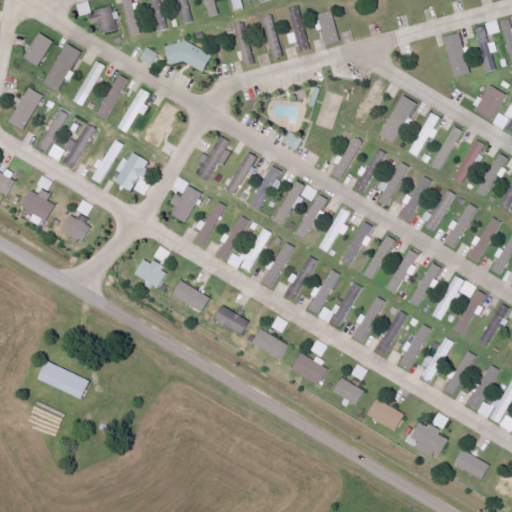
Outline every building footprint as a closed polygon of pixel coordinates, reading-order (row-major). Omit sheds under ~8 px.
[(125,0),(132,37),(142,35),(136,0),(125,0)] [(153,0),(159,32),(169,30),(163,0),(153,0)] [(195,22),(189,0),(179,0),(186,25),(195,22)] [(206,0),(211,17),(222,15),(218,0),(206,0)] [(246,9),(244,0),(232,0),(235,10),(246,9)] [(79,5),(82,16),(93,13),(90,2),(79,5)] [(290,8),(296,33),(290,34),(292,44),(299,42),(301,52),(311,50),(301,5),(290,8)] [(118,31),(115,9),(91,12),(92,23),(101,22),(102,33),(118,31)] [(341,42),(334,11),(320,14),(327,46),(341,42)] [(264,17),(276,60),(285,57),(274,15),(264,17)] [(511,54),(511,19),(503,22),(511,54)] [(490,35),(502,33),(500,21),(488,23),(490,35)] [(258,65),(246,22),(236,25),(248,67),(258,65)] [(477,29),(490,73),(499,70),(494,53),(500,51),(497,42),(491,44),(486,26),(477,29)] [(43,67),(55,40),(39,33),(27,60),(43,67)] [(472,73),(462,33),(446,37),(456,78),(472,73)] [(60,92),(84,52),(69,44),(46,83),(60,92)] [(142,60),(155,65),(159,53),(147,48),(142,60)] [(107,66),(98,61),(76,102),(86,107),(107,66)] [(110,120),(128,78),(119,74),(101,116),(110,120)] [(474,107),(494,119),(508,95),(492,85),(484,99),(480,97),(474,107)] [(11,123),(26,131),(45,96),(31,88),(11,123)] [(121,128),(130,133),(141,113),(146,116),(151,107),(146,104),(153,93),(143,88),(121,128)] [(396,144),(419,104),(405,95),(382,135),(396,144)] [(43,149),(52,153),(68,113),(60,109),(43,149)] [(433,138),(444,118),(434,113),(411,152),(420,157),(431,137),(433,138)] [(496,125),(507,129),(511,118),(500,114),(496,125)] [(67,164),(78,169),(97,128),(89,125),(81,143),(71,139),(67,149),(73,152),(67,164)] [(454,130),(463,135),(438,173),(430,167),(454,130)] [(305,139),(291,132),(286,144),(300,150),(305,139)] [(199,176),(210,181),(220,160),(228,164),(233,153),(228,150),(232,142),(222,137),(212,157),(208,155),(199,176)] [(345,158),(342,156),(333,174),(345,180),(364,141),(356,137),(345,158)] [(94,179),(104,185),(126,145),(116,139),(99,169),(100,170),(94,179)] [(476,143),(485,149),(479,158),(483,160),(479,166),(476,164),(461,186),(453,181),(476,143)] [(61,161),(67,151),(57,144),(50,155),(61,161)] [(230,192),(240,196),(257,156),(248,152),(230,192)] [(480,193),(488,197),(509,157),(500,152),(480,193)] [(150,162),(135,153),(130,161),(126,158),(118,171),(122,174),(117,182),(133,192),(150,162)] [(271,186),(276,188),(283,170),(272,165),(254,207),(261,210),(271,186)] [(401,166),(409,171),(385,209),(377,205),(401,166)] [(0,189),(12,195),(18,180),(0,171),(0,189)] [(40,185),(51,191),(55,182),(45,176),(40,185)] [(185,194),(191,183),(181,178),(175,188),(185,194)] [(147,196),(153,185),(142,180),(137,190),(147,196)] [(285,226),(307,186),(298,181),(276,221),(285,226)] [(320,191),(310,185),(304,196),(314,202),(320,191)] [(184,197),(178,194),(173,204),(178,207),(174,216),(189,223),(204,193),(190,186),(184,197)] [(48,221),(57,205),(50,201),(53,195),(44,190),(41,195),(33,191),(23,207),(48,221)] [(426,226),(436,232),(457,195),(448,190),(426,226)] [(328,198),(319,194),(301,236),(309,239),(328,198)] [(79,210),(90,216),(96,206),(85,200),(79,210)] [(449,243),(457,248),(480,208),(471,203),(449,243)] [(226,210),(219,206),(194,244),(201,249),(226,210)] [(353,213),(344,208),(322,248),(330,253),(342,233),(346,236),(351,227),(347,224),(353,213)] [(220,255),(229,260),(252,221),(243,215),(227,243),(220,255)] [(86,243),(93,226),(72,216),(64,232),(86,243)] [(473,259),(482,263),(502,222),(493,217),(473,259)] [(275,234),(265,228),(246,260),(235,254),(230,263),(240,269),(242,266),(252,272),(275,234)] [(367,276),(376,280),(397,240),(389,236),(367,276)] [(511,240),(503,255),(499,252),(494,260),(497,262),(493,270),(499,274),(511,253),(511,240)] [(265,282),(274,287),(296,247),(287,242),(271,271),(272,271),(265,282)] [(173,251),(161,247),(157,258),(169,262),(173,251)] [(390,289),(398,293),(409,273),(415,276),(420,268),(414,265),(420,254),(411,249),(390,289)] [(137,276),(161,287),(170,267),(155,260),(154,263),(145,260),(137,276)] [(413,303),(421,308),(442,267),(434,263),(413,303)] [(311,309),(319,314),(342,275),(334,270),(311,309)] [(436,316),(444,321),(466,280),(457,275),(436,316)] [(213,298),(183,281),(175,295),(205,312),(213,298)] [(473,298),(479,286),(467,281),(462,293),(473,298)] [(363,287),(354,283),(338,314),(326,307),(321,317),(343,328),(363,287)] [(477,294),(454,330),(462,335),(474,317),(478,320),(482,313),(478,310),(485,299),(477,294)] [(356,337),(365,342),(388,301),(380,297),(368,317),(363,315),(358,323),(362,325),(356,337)] [(510,309),(502,304),(481,344),(490,348),(510,309)] [(252,321),(224,306),(216,321),(244,336),(252,321)] [(379,351),(388,356),(409,315),(400,311),(379,351)] [(286,333),(291,322),(279,317),(274,328),(286,333)] [(433,329),(423,324),(408,352),(408,353),(402,364),(411,369),(433,329)] [(255,344),(282,359),(291,345),(263,329),(255,344)] [(433,382),(455,342),(447,338),(436,359),(430,356),(425,366),(429,368),(425,377),(433,382)] [(313,351),(324,357),(330,347),(320,340),(313,351)] [(478,356),(470,351),(447,391),(456,396),(478,356)] [(324,366),(325,364),(304,353),(294,370),(322,386),(331,369),(324,366)] [(40,380),(84,400),(92,381),(48,362),(40,380)] [(354,376),(365,381),(370,371),(359,365),(354,376)] [(470,404),(478,409),(501,370),(493,365),(470,404)] [(367,391),(343,379),(336,392),(360,406),(367,391)] [(502,424),(511,406),(511,381),(497,409),(485,402),(480,412),(502,424)] [(407,412),(378,400),(370,418),(399,430),(407,412)] [(511,431),(511,417),(508,415),(502,427),(511,431)] [(440,435),(443,430),(431,424),(430,427),(421,423),(413,438),(420,441),(417,448),(438,459),(449,439),(440,435)] [(485,479),(492,464),(463,451),(457,466),(485,479)]
